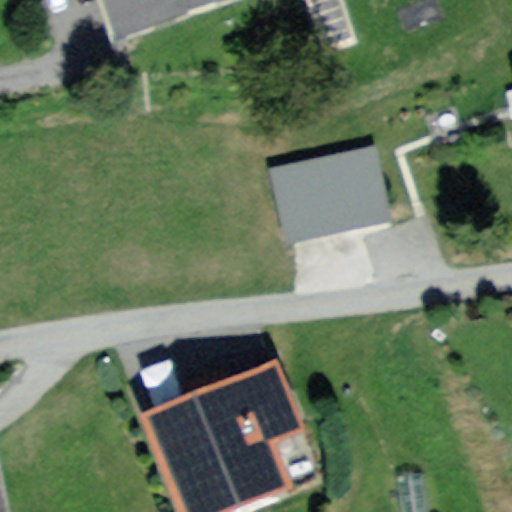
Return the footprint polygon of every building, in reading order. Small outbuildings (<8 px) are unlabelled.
[(98,0),(112,44),(232,0),(98,0)] [(371,147),(269,173),(290,253),(391,227),(371,147)] [(169,359),(138,371),(154,407),(182,394),(169,359)] [(196,389),(139,415),(178,511),(227,511),(290,484),(272,442),(303,429),(275,359),(230,376),(226,368),(224,360),(190,372),(196,389)] [(427,511),(421,471),(394,475),(399,511),(427,511)] [(0,511),(9,511),(0,473),(0,511)]
